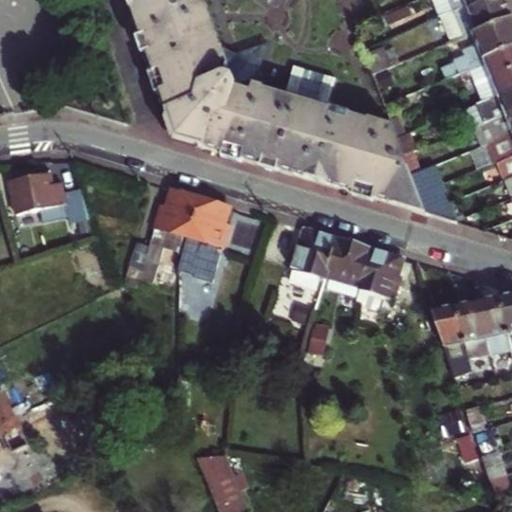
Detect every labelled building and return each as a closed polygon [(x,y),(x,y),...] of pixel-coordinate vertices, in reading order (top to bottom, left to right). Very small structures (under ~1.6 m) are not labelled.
[(127,0),(168,118),(176,142),(186,145),(317,183),(429,217),(413,175),(405,155),(399,139),(394,128),(328,109),(337,79),(293,67),(285,96),(265,90),(259,80),(268,46),(239,57),(225,51),(207,0),(127,0)] [(431,0),(440,23),(455,18),(498,0),(431,0)] [(511,10),(507,0),(498,0),(455,18),(440,23),(449,46),(463,41),(474,36),(511,20),(511,10)] [(472,65),(511,49),(511,20),(474,36),(478,46),(466,51),(468,58),(457,62),(460,70),(446,76),(447,81),(474,70),(472,65)] [(378,48),(370,24),(356,29),(365,53),(378,48)] [(385,46),(394,69),(398,67),(389,44),(385,46)] [(365,53),(375,77),(394,69),(385,46),(378,48),(365,53)] [(477,69),(483,84),(511,72),(511,49),(472,65),(474,70),(477,69)] [(482,104),(490,101),(511,92),(511,72),(483,84),(480,85),(481,89),(467,93),(474,110),(482,107),(482,104)] [(379,77),(383,87),(392,84),(388,73),(379,77)] [(474,110),(481,126),(511,113),(511,92),(490,101),(489,104),(487,106),(485,107),(482,107),(474,110)] [(495,143),(511,135),(511,113),(481,126),(484,133),(489,130),(495,143)] [(474,128),(483,148),(495,143),(489,130),(484,133),(481,126),(474,128)] [(414,152),(407,135),(399,139),(405,155),(414,152)] [(511,135),(495,143),(483,148),(480,149),(482,154),(488,152),(493,165),(495,164),(511,157),(511,135)] [(482,154),(488,167),(493,165),(488,152),(482,154)] [(511,157),(495,164),(503,184),(511,180),(511,157)] [(434,188),(427,170),(413,175),(429,217),(461,226),(459,222),(452,204),(444,184),(434,188)] [(92,218),(81,190),(68,193),(66,183),(56,184),(55,179),(54,173),(13,180),(20,214),(70,204),(73,222),(92,218)] [(511,180),(503,184),(510,202),(511,200),(511,180)] [(180,191),(173,189),(172,193),(170,203),(176,205),(180,191)] [(162,264),(166,249),(184,255),(201,197),(180,191),(176,205),(170,203),(168,207),(163,206),(157,228),(162,230),(153,261),(162,264)] [(231,206),(201,197),(184,255),(182,264),(196,269),(195,272),(214,278),(223,250),(219,250),(221,245),(224,246),(231,226),(225,224),(230,211),(231,206)] [(511,230),(502,226),(483,233),(511,241),(511,230)] [(162,230),(157,228),(152,245),(141,241),(130,275),(156,283),(162,264),(153,261),(162,230)] [(303,247),(300,247),(294,269),(298,270),(294,282),(317,287),(320,277),(327,279),(328,276),(339,240),(322,234),(308,229),(303,247)] [(339,240),(328,276),(362,287),(373,250),(356,245),(339,240)] [(389,255),(373,250),(362,287),(361,290),(399,300),(405,278),(403,278),(407,261),(389,255)] [(286,272),(269,267),(265,280),(282,285),(286,272)] [(361,290),(362,287),(328,276),(327,279),(324,285),(360,294),(361,290)] [(361,290),(360,294),(357,304),(396,313),(399,300),(361,290)] [(511,298),(503,300),(511,344),(511,298)] [(493,302),(481,304),(491,356),(511,352),(511,344),(503,300),(493,302)] [(343,302),(339,318),(346,319),(349,303),(343,302)] [(460,307),(470,359),(491,356),(481,304),(472,305),(460,307)] [(462,390),(475,387),(470,359),(460,307),(448,309),(435,311),(462,390)] [(302,310),(296,328),(304,330),(312,313),(302,310)] [(0,392),(0,423),(15,417),(2,392),(0,392)] [(483,409),(469,413),(476,434),(489,430),(483,409)] [(15,417),(0,423),(0,426),(11,450),(27,443),(15,417)] [(476,434),(484,457),(501,452),(503,451),(496,428),(489,430),(476,434)] [(501,452),(484,457),(492,484),(509,478),(501,452)] [(230,455),(199,458),(223,511),(242,511),(254,507),(230,455)] [(511,486),(509,478),(492,484),(496,496),(497,499),(511,494),(511,486)]
